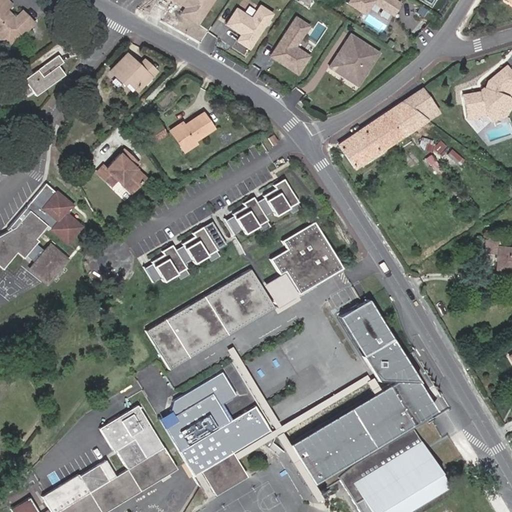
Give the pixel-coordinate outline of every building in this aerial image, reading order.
[(9,44),(24,29),(26,31),(34,23),(22,11),(14,18),(6,9),(12,4),(7,0),(0,0),(0,38),(3,39),(9,44)] [(173,0),(185,7),(191,11),(187,18),(197,24),(203,15),(202,11),(209,0),(173,0)] [(347,0),(346,2),(362,13),(370,0),(391,13),(398,3),(393,0),(347,0)] [(251,19),(236,9),(226,25),(241,34),(236,41),(249,49),(272,14),(260,6),(251,19)] [(191,11),(185,7),(180,14),(187,18),(191,11)] [(275,50),(281,55),(277,61),(297,74),(309,56),(295,47),(309,25),(296,17),(275,50)] [(349,35),(338,52),(344,57),(355,39),(349,35)] [(338,52),(328,67),(345,78),(362,75),(376,53),(355,39),(344,57),(338,52)] [(277,61),(281,55),(275,50),(270,57),(277,61)] [(155,71),(143,59),(138,65),(126,53),(109,70),(118,79),(121,76),(135,89),(148,75),(150,76),(155,71)] [(35,95),(64,75),(58,66),(63,62),(57,55),(23,80),(35,95)] [(499,109),(506,97),(507,95),(511,91),(511,74),(505,66),(488,81),(484,91),(463,95),(467,118),(485,114),(499,109)] [(135,89),(121,76),(118,79),(134,94),(150,76),(148,75),(135,89)] [(362,75),(345,78),(355,85),(362,75)] [(0,92),(3,96),(9,92),(3,85),(0,87),(0,92)] [(420,89),(337,146),(353,168),(436,112),(420,89)] [(504,115),(511,103),(506,97),(499,109),(485,114),(490,120),(504,115)] [(194,140),(212,128),(202,113),(183,125),(181,122),(171,129),(183,146),(193,139),(194,140)] [(165,134),(156,120),(139,130),(147,144),(165,134)] [(185,150),(195,143),(194,140),(193,139),(183,146),(185,150)] [(145,177),(134,167),(130,163),(134,159),(123,149),(105,168),(102,165),(96,172),(111,186),(116,180),(130,193),(145,177)] [(296,200),(282,177),(272,183),(274,187),(261,194),(262,196),(255,200),(263,214),(271,210),(273,214),(286,207),(295,201),(296,200)] [(0,267),(2,269),(3,268),(16,252),(24,258),(24,257),(26,254),(34,262),(30,268),(47,282),(53,275),(49,272),(57,262),(61,265),(67,258),(50,244),(43,251),(35,244),(37,241),(38,241),(38,240),(35,238),(46,226),(47,226),(47,225),(67,241),(80,225),(64,212),(71,204),(63,198),(45,183),(8,226),(11,228),(0,234),(0,267)] [(255,200),(252,195),(241,201),(243,205),(231,212),(232,214),(224,219),(232,233),(240,228),(243,232),(255,225),(265,219),(266,218),(263,214),(255,200)] [(295,201),(286,207),(289,212),(299,206),(295,201)] [(265,219),(255,225),(259,230),(268,224),(265,219)] [(224,243),(211,220),(191,231),(193,235),(180,242),(181,244),(174,248),(183,263),(190,258),(192,262),(205,255),(214,249),(224,243)] [(284,248),(267,258),(276,273),(282,269),(295,292),(340,265),(313,220),(279,239),(284,248)] [(511,272),(511,247),(498,246),(498,240),(485,239),(483,253),(497,254),(496,271),(511,272)] [(183,263),(174,248),(171,243),(161,250),(163,253),(150,261),(151,262),(143,267),(151,281),(159,276),(162,280),(174,273),(184,267),(185,267),(183,263)] [(214,249),(205,255),(208,260),(218,255),(214,249)] [(53,275),(61,265),(57,262),(49,272),(53,275)] [(184,267),(174,273),(178,278),(187,273),(184,267)] [(168,368),(271,307),(257,284),(248,268),(145,329),(161,358),(168,368)] [(279,295),(282,300),(295,292),(282,269),(276,273),(257,284),(271,307),(274,304),(271,299),(276,296),(276,297),(279,295)] [(298,297),(295,292),(282,300),(274,304),(271,307),(274,312),(298,297)] [(282,300),(279,295),(276,297),(276,296),(271,299),(274,304),(282,300)] [(386,359),(390,337),(367,298),(362,301),(338,316),(367,364),(386,359)] [(386,359),(367,364),(375,378),(395,379),(401,377),(407,389),(417,396),(427,412),(433,408),(390,337),(386,359)] [(232,451),(235,456),(367,378),(364,374),(277,425),(230,345),(225,348),(272,428),(268,431),(232,451)] [(232,451),(268,431),(253,406),(231,419),(228,421),(218,405),(222,403),(235,395),(221,371),(172,400),(170,412),(176,422),(164,429),(192,475),(199,471),(214,495),(245,476),(231,452),(232,451)] [(401,377),(395,379),(374,391),(368,395),(287,443),(288,444),(312,483),(428,413),(427,412),(417,396),(407,389),(401,377)] [(367,379),(361,383),(368,395),(374,391),(367,379)] [(231,419),(222,403),(218,405),(228,421),(231,419)] [(137,405),(99,428),(111,448),(118,443),(121,447),(115,450),(116,453),(78,476),(77,474),(39,497),(47,509),(48,511),(37,511),(28,497),(9,509),(11,511),(103,511),(176,468),(137,405)] [(176,422),(170,412),(159,419),(164,429),(176,422)] [(412,427),(353,462),(338,477),(359,511),(406,511),(448,486),(412,427)] [(448,434),(452,441),(457,437),(453,431),(448,434)] [(121,447),(118,443),(111,448),(113,451),(115,450),(121,447)] [(312,483),(288,444),(282,448),(314,501),(320,497),(317,492),(312,483)] [(199,471),(192,475),(200,487),(207,499),(214,495),(199,471)]
